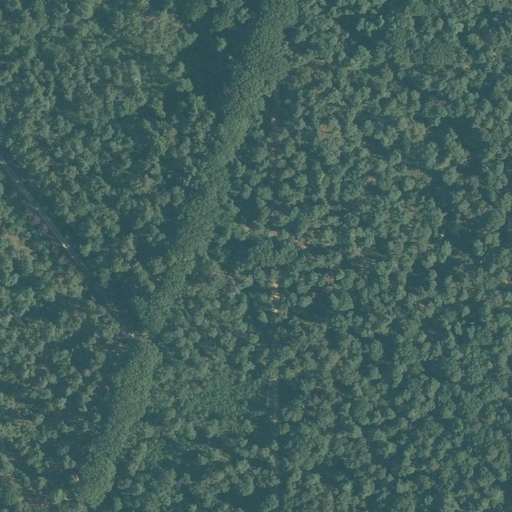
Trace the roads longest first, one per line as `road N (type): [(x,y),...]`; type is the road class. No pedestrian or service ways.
road 1 (track): [(511,71),(257,70),(71,511)]
road 2 (track): [(285,0),(257,70),(265,511)]
road 3 (track): [(0,157),(145,342)]
road 4 (track): [(511,282),(505,511)]
